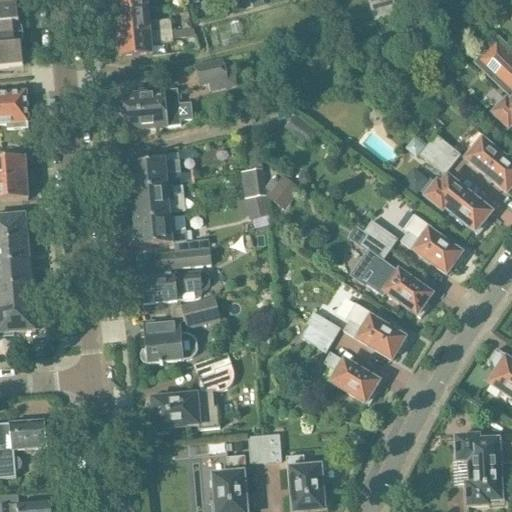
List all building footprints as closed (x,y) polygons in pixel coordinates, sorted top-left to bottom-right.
[(0,0),(0,8),(17,7),(16,0),(0,0)] [(166,0),(115,0),(117,16),(149,13),(148,2),(166,0)] [(253,0),(256,9),(266,6),(264,0),(253,0)] [(368,0),(372,10),(394,5),(392,0),(368,0)] [(233,15),(245,12),(242,2),(231,5),(233,15)] [(397,17),(394,5),(372,10),(374,22),(397,17)] [(19,26),(17,7),(0,8),(0,38),(14,37),(12,26),(19,26)] [(150,23),(149,13),(117,16),(119,39),(174,34),(172,21),(150,23)] [(194,32),(184,33),(185,41),(195,40),(194,32)] [(174,34),(119,39),(121,61),(153,58),(152,47),(175,45),(174,34)] [(14,37),(0,38),(0,69),(11,69),(23,67),(21,47),(15,48),(14,37)] [(489,55),(511,76),(511,58),(498,45),(489,55)] [(488,54),(480,63),(511,93),(511,76),(489,55),(488,54)] [(226,82),(221,63),(196,69),(200,88),(226,82)] [(124,98),(128,133),(168,129),(182,128),(182,123),(194,122),(192,106),(180,107),(179,93),(124,98)] [(27,95),(0,97),(0,127),(8,127),(8,132),(28,131),(30,131),(27,95)] [(511,104),(509,107),(504,103),(492,116),(508,131),(511,128),(511,104)] [(296,118),(285,133),(304,147),(315,133),(296,118)] [(245,137),(249,172),(262,171),(259,134),(245,137)] [(428,148),(453,168),(461,158),(436,138),(428,148)] [(511,166),(493,151),(496,148),(485,139),(466,162),(507,196),(511,190),(511,166)] [(453,168),(428,148),(420,158),(445,178),(453,168)] [(130,189),(133,191),(133,193),(183,189),(180,154),(152,157),(153,165),(131,167),(132,180),(130,182),(130,189)] [(0,183),(27,181),(25,160),(21,161),(21,155),(7,156),(7,155),(0,155),(0,183)] [(268,199),(265,171),(243,176),(245,201),(237,203),(238,207),(266,199),(268,199)] [(307,191),(311,184),(310,177),(304,173),(296,183),(307,191)] [(300,192),(283,179),(268,200),(285,213),(300,192)] [(443,216),(446,211),(479,238),(488,226),(485,223),(492,215),(448,180),(442,187),(437,184),(424,200),(443,216)] [(27,181),(0,183),(0,204),(29,202),(27,181)] [(185,215),(183,189),(133,193),(136,224),(170,221),(170,216),(185,215)] [(238,207),(241,223),(247,220),(249,225),(252,224),(254,231),(268,227),(266,199),(238,207)] [(0,243),(31,241),(30,229),(27,230),(26,218),(0,220),(0,243)] [(465,259),(462,257),(430,234),(433,231),(416,218),(405,233),(408,236),(402,245),(447,277),(453,269),(456,271),(465,259)] [(170,221),(136,224),(136,228),(134,230),(135,236),(137,238),(138,250),(188,246),(185,219),(170,221)] [(369,237),(391,252),(399,242),(373,223),(366,234),(369,237)] [(383,263),(391,252),(369,237),(362,247),(371,254),(383,263)] [(0,267),(30,265),(29,253),(32,253),(31,241),(0,243),(0,267)] [(211,252),(174,255),(175,267),(212,264),(211,252)] [(371,254),(354,278),(383,299),(386,296),(420,321),(430,308),(426,306),(432,298),(389,267),(383,263),(371,254)] [(34,276),(31,276),(30,265),(0,267),(0,290),(35,288),(34,276)] [(203,276),(201,276),(141,281),(143,307),(197,302),(199,300),(202,296),(202,292),(203,292),(205,292),(206,291),(207,290),(208,288),(209,287),(209,285),(209,284),(209,282),(209,281),(208,280),(207,278),(206,277),(204,277),(203,276)] [(0,313),(35,311),(34,300),(36,299),(35,288),(0,290),(0,313)] [(215,298),(183,309),(188,324),(190,330),(222,320),(215,298)] [(408,343),(405,341),(371,322),(373,318),(355,308),(346,324),(349,326),(344,335),(392,363),(397,354),(401,356),(408,343)] [(184,363),(189,362),(192,360),(194,358),(197,353),(198,347),(197,343),(194,340),(190,337),(185,336),(181,336),(180,327),(188,324),(183,309),(170,313),(173,325),(146,326),(148,354),(146,356),(146,363),(149,365),(149,366),(184,363)] [(38,320),(35,320),(35,311),(0,313),(0,337),(36,334),(36,332),(39,332),(38,320)] [(311,330),(334,344),(340,333),(314,317),(307,328),(311,330)] [(327,355),(334,344),(311,330),(304,341),(327,355)] [(511,361),(497,352),(488,367),(498,374),(489,387),(511,401),(509,404),(511,406),(511,361)] [(153,403),(154,415),(150,415),(152,437),(174,435),(174,431),(198,429),(198,433),(222,431),(220,411),(215,412),(214,394),(224,392),(228,390),(231,386),(234,381),(234,377),(234,374),(233,371),(228,356),(195,368),(200,383),(201,395),(179,397),(179,400),(153,403)] [(374,393),(379,385),(331,356),(325,367),(338,375),(332,386),(369,408),(377,395),(374,393)] [(13,460),(13,454),(46,451),(44,424),(0,427),(0,479),(15,478),(14,474),(19,472),(21,466),(18,461),(13,460)] [(280,438),(264,439),(266,466),(282,464),(280,438)] [(251,467),(266,466),(264,439),(249,440),(251,467)] [(502,443),(456,445),(457,465),(470,464),(470,488),(467,488),(468,510),(490,509),(490,505),(502,504),(501,478),(504,478),(503,466),(511,465),(511,446),(502,447),(502,443)] [(328,511),(327,495),(323,495),(320,470),(305,471),(304,454),(286,456),(289,490),(292,490),(293,511),(328,511)] [(214,478),(216,504),(212,505),(212,511),(246,511),(245,494),(248,493),(245,459),(228,460),(229,477),(214,478)] [(51,511),(51,504),(17,507),(16,498),(0,499),(0,511),(51,511)]
